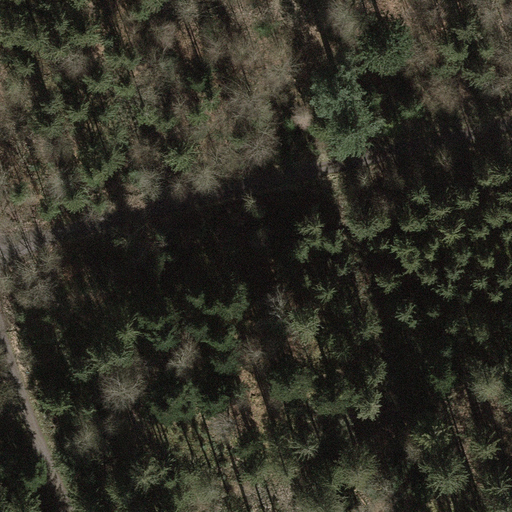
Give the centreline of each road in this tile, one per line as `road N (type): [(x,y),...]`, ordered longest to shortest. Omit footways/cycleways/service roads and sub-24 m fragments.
road 1 (track): [(0,247),(129,208),(511,122)]
road 2 (track): [(0,328),(70,511)]
